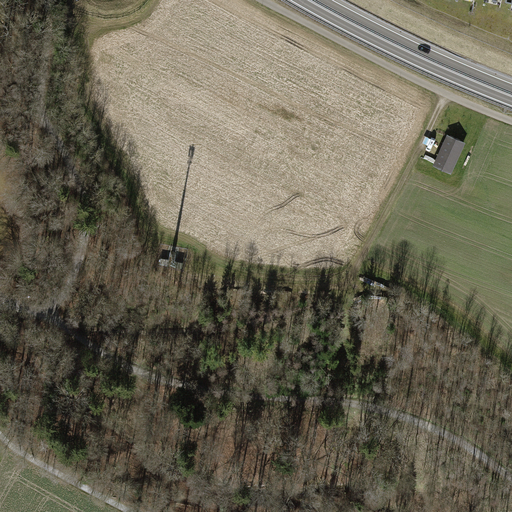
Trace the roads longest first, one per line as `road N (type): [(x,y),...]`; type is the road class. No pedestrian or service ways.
road 1 (track): [(511,477),(450,433),(368,404),(153,378),(0,287)]
road 2 (track): [(71,332),(202,332),(329,303),(359,272),(446,94)]
road 3 (track): [(46,316),(82,247),(76,163),(46,99),(49,0)]
road 4 (track): [(260,0),(511,121)]
road 5 (trunk): [(299,0),(511,101)]
road 6 (trunk): [(511,88),(323,0)]
road 7 (track): [(139,511),(31,456),(0,427)]
